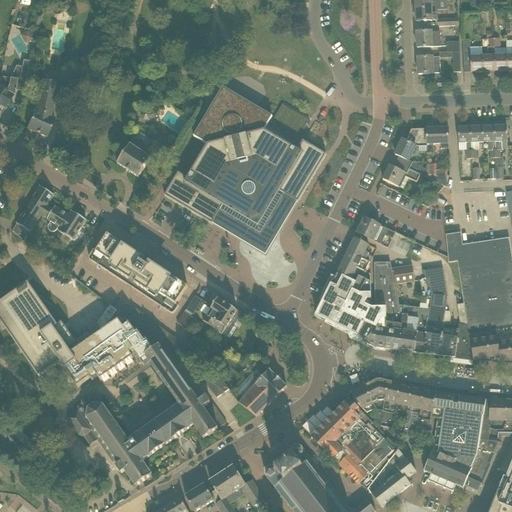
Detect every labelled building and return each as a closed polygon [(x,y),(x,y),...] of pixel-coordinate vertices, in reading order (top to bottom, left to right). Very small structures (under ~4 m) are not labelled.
[(63,0),(64,2),(60,6),(62,10),(67,11),(70,7),(68,3),(69,0),(63,0)] [(436,21),(435,8),(440,8),(440,1),(415,2),(416,22),(432,21),(436,21)] [(42,16),(35,15),(32,29),(39,31),(42,16)] [(459,27),(458,18),(438,19),(439,28),(459,27)] [(20,35),(25,45),(30,42),(34,43),(36,32),(25,29),(24,33),(20,35)] [(431,32),(417,33),(417,48),(441,47),(440,32),(431,32)] [(494,56),(494,48),(494,39),(488,40),(488,48),(487,48),(488,56),(483,56),(483,73),(495,72),(495,56),(494,56)] [(459,42),(446,42),(447,53),(452,53),(460,53),(459,42)] [(454,73),(461,73),(460,53),(452,53),(454,73)] [(495,72),(508,72),(507,55),(495,56),(495,72)] [(470,57),(471,73),(483,73),(483,56),(470,57)] [(440,57),(418,58),(418,75),(433,74),(440,73),(440,57)] [(26,83),(28,73),(30,62),(23,60),(19,81),(26,83)] [(17,80),(0,77),(0,78),(0,106),(5,110),(14,95),(17,80)] [(58,84),(41,80),(35,111),(27,129),(47,138),(55,119),(51,117),(58,84)] [(165,196),(213,224),(223,206),(259,227),(280,192),(298,203),(326,155),(303,141),(298,150),(264,130),(269,121),(225,95),(199,139),(208,145),(188,178),(179,173),(165,196)] [(65,100),(65,112),(73,113),(73,100),(65,100)] [(299,114),(282,104),(271,123),(270,125),(297,141),(298,139),(307,124),(298,118),(300,115),(299,114)] [(149,120),(152,116),(149,110),(143,110),(141,115),(143,120),(149,120)] [(507,126),(495,127),(496,159),(501,159),(501,151),(502,151),(501,142),(507,142),(507,126)] [(449,149),(448,129),(447,129),(447,127),(440,127),(440,129),(426,129),(427,147),(427,154),(433,153),(433,144),(440,144),(441,149),(449,149)] [(483,127),(470,128),(471,143),(483,143),(483,127)] [(496,159),(495,127),(483,127),(483,143),(488,143),(488,151),(490,151),(490,159),(496,159)] [(459,143),(471,143),(470,128),(458,128),(459,143)] [(402,140),(395,155),(408,161),(416,147),(427,147),(426,129),(412,130),(406,142),(402,140)] [(142,152),(140,151),(144,144),(135,138),(124,154),(118,150),(112,159),(118,163),(117,164),(138,178),(151,159),(151,158),(160,145),(151,139),(142,152)] [(423,168),(412,163),(409,169),(420,175),(428,179),(428,170),(423,168)] [(428,179),(447,188),(446,170),(437,170),(436,165),(428,165),(428,170),(428,179)] [(390,166),(383,180),(398,187),(404,176),(416,183),(420,175),(409,169),(407,174),(390,166)] [(41,187),(40,186),(16,224),(31,233),(42,215),(47,207),(54,196),(45,190),(46,189),(42,186),(41,187)] [(388,188),(385,197),(401,203),(404,194),(388,188)] [(53,210),(47,207),(42,215),(48,219),(47,220),(51,222),(49,225),(48,227),(48,230),(50,232),(52,233),(54,233),(56,231),(59,227),(60,228),(59,231),(74,241),(87,221),(71,211),(69,215),(55,207),(53,210)] [(396,233),(364,218),(357,233),(381,245),(385,236),(393,239),(396,233)] [(108,234),(102,243),(96,251),(94,250),(90,256),(89,257),(89,258),(89,259),(90,259),(90,260),(171,313),(172,313),(173,313),(174,313),(175,312),(179,306),(176,304),(182,295),(188,287),(161,269),(159,272),(151,267),(154,261),(145,255),(141,260),(133,255),(135,252),(108,234)] [(457,262),(463,297),(466,316),(467,325),(473,361),(511,364),(511,251),(511,252),(509,238),(456,246),(454,234),(446,235),(449,263),(457,262)] [(370,264),(373,257),(369,255),(369,254),(366,252),(369,246),(354,238),(347,253),(370,264)] [(343,262),(362,271),(366,273),(367,272),(366,272),(370,264),(347,253),(343,262)] [(356,283),(362,271),(343,262),(337,274),(356,283)] [(375,287),(375,308),(386,309),(385,349),(400,352),(402,315),(400,306),(396,285),(391,269),(390,263),(373,263),(374,287),(375,287)] [(391,269),(396,285),(414,282),(412,266),(391,269)] [(371,275),(366,273),(362,271),(356,283),(335,325),(350,332),(350,333),(351,336),(353,337),(357,336),(358,336),(359,336),(358,335),(365,322),(371,325),(365,337),(367,344),(376,348),(385,349),(386,309),(375,308),(371,308),(364,305),(364,299),(371,299),(371,275)] [(451,338),(451,330),(444,329),(444,325),(449,326),(450,319),(445,318),(448,297),(444,272),(425,275),(424,271),(423,271),(432,295),(427,327),(424,355),(450,358),(453,338),(451,338)] [(326,320),(335,325),(356,283),(337,274),(335,278),(332,276),(329,281),(327,285),(324,290),(322,295),(320,300),(323,302),(317,316),(322,318),(321,319),(326,321),(326,320)] [(144,365),(149,361),(147,359),(145,356),(153,350),(147,340),(146,340),(146,341),(145,342),(138,332),(137,332),(138,332),(136,333),(129,323),(128,324),(129,324),(123,328),(119,321),(74,353),(70,348),(76,342),(67,343),(62,322),(58,326),(30,285),(0,304),(0,319),(39,378),(62,363),(65,369),(78,388),(91,379),(93,382),(94,381),(93,381),(98,377),(101,381),(133,358),(130,354),(135,353),(144,366),(145,365),(144,365)] [(195,296),(186,310),(194,315),(203,300),(195,296)] [(207,316),(203,321),(222,335),(238,312),(218,299),(211,310),(214,312),(210,318),(207,316)] [(400,352),(414,354),(420,308),(400,306),(402,315),(400,352)] [(414,354),(424,355),(427,327),(423,327),(425,309),(420,308),(414,354)] [(132,322),(138,327),(146,316),(141,313),(141,312),(140,312),(132,322)] [(184,328),(184,329),(192,317),(185,312),(177,324),(184,328)] [(151,320),(146,316),(138,327),(143,331),(151,320)] [(199,322),(192,317),(184,329),(192,333),(199,322)] [(151,320),(143,331),(148,335),(156,324),(156,323),(151,320)] [(161,327),(156,324),(148,335),(153,338),(161,327)] [(450,358),(473,361),(467,325),(459,325),(458,330),(451,330),(451,338),(453,338),(450,358)] [(166,331),(161,327),(153,338),(158,342),(166,331)] [(163,346),(171,335),(166,331),(158,342),(163,346)] [(178,340),(171,335),(163,346),(170,351),(178,340)] [(178,340),(170,351),(177,356),(184,345),(178,340)] [(125,471),(130,479),(136,487),(152,476),(142,462),(177,437),(178,439),(181,440),(183,438),(183,436),(182,434),(194,426),(204,440),(218,429),(227,423),(212,402),(210,403),(206,397),(199,403),(159,346),(153,350),(145,356),(147,359),(149,361),(179,404),(129,441),(127,438),(128,437),(126,435),(125,436),(122,431),(123,430),(122,429),(121,430),(118,426),(119,425),(118,423),(116,424),(114,420),(115,419),(113,417),(112,418),(109,414),(111,413),(109,411),(108,412),(105,407),(105,405),(104,404),(103,406),(100,406),(102,398),(100,394),(97,394),(94,396),(94,398),(93,396),(90,396),(87,397),(87,399),(85,399),(82,401),(81,404),(82,405),(81,405),(78,407),(78,409),(78,412),(68,419),(80,436),(83,436),(91,446),(98,441),(101,445),(100,445),(101,446),(105,451),(104,451),(105,452),(106,452),(110,458),(109,458),(110,459),(111,459),(113,463),(117,460),(120,465),(116,467),(121,474),(125,471)] [(261,356),(266,359),(272,349),(268,346),(261,356)] [(266,368),(258,361),(253,366),(261,374),(266,368)] [(266,395),(274,401),(287,387),(269,370),(268,371),(269,372),(254,387),(264,397),(266,395)] [(218,378),(213,384),(200,374),(198,375),(208,388),(217,398),(225,393),(229,390),(221,379),(218,378)] [(382,413),(390,382),(381,380),(380,380),(379,380),(378,380),(377,381),(376,381),(365,387),(373,404),(377,401),(375,421),(382,422),(384,414),(382,413)] [(394,416),(401,385),(390,382),(382,413),(384,414),(382,422),(392,425),(394,416)] [(405,419),(413,388),(401,385),(394,416),(405,419)] [(239,404),(257,417),(274,401),(266,395),(264,397),(254,387),(239,404)] [(373,404),(365,387),(352,393),(357,403),(363,409),(373,404)] [(416,425),(425,391),(413,388),(405,419),(407,419),(403,435),(409,436),(411,429),(410,429),(411,424),(416,425)] [(433,412),(434,409),(437,393),(425,391),(416,425),(416,426),(429,429),(429,428),(431,421),(433,412)] [(440,394),(437,393),(434,409),(436,409),(438,411),(440,410),(442,410),(436,453),(433,452),(424,472),(432,475),(428,483),(454,493),(457,486),(464,489),(468,478),(484,485),(497,454),(479,446),(486,401),(468,398),(460,397),(460,398),(454,397),(454,396),(440,394)] [(380,437),(377,434),(381,431),(349,399),(311,437),(312,438),(334,460),(343,452),(347,456),(338,465),(358,485),(360,484),(367,491),(368,490),(375,480),(383,470),(398,450),(399,449),(389,440),(387,442),(381,436),(380,437)] [(507,401),(486,401),(479,446),(497,454),(501,443),(489,442),(491,429),(504,431),(507,420),(507,401)] [(511,401),(507,401),(507,420),(504,431),(491,429),(489,442),(501,443),(502,437),(511,436),(511,401)] [(27,426),(31,431),(40,423),(36,418),(27,426)] [(3,438),(0,441),(0,445),(17,461),(28,449),(7,429),(1,436),(3,438)] [(20,430),(16,434),(25,442),(28,437),(20,430)] [(375,511),(367,501),(355,510),(354,508),(351,510),(340,496),(341,496),(336,490),(336,491),(317,467),(318,465),(314,459),(312,460),(302,447),(296,445),(291,449),(292,455),(276,468),(270,466),(265,470),(266,476),(275,489),(274,490),(279,496),(280,495),(293,511),(375,511)] [(398,450),(383,470),(401,493),(406,489),(411,485),(407,480),(416,472),(398,450)] [(511,511),(511,464),(506,478),(504,478),(499,484),(501,486),(490,511),(488,509),(485,511),(511,511)] [(210,494),(214,501),(215,501),(221,511),(235,511),(231,504),(245,496),(253,508),(254,507),(256,511),(267,504),(252,481),(245,486),(233,467),(210,482),(216,491),(210,494)] [(396,496),(401,493),(383,470),(375,480),(391,500),(396,496)] [(484,485),(468,478),(464,489),(480,496),(484,485)] [(387,504),(391,500),(375,480),(368,490),(382,508),(387,504)] [(185,496),(194,511),(196,511),(214,501),(210,494),(204,485),(185,496)] [(188,511),(181,499),(165,509),(167,511),(188,511)] [(62,500),(58,506),(65,511),(72,511),(74,510),(62,500)]
